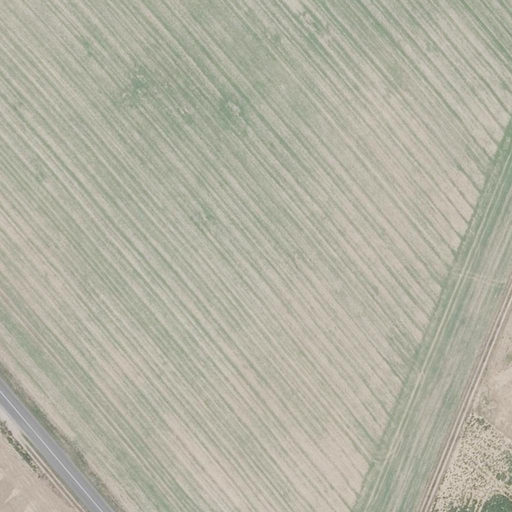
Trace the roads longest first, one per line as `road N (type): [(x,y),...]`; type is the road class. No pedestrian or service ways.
road 1 (track): [(511,296),(424,511)]
road 2 (secondary): [(0,392),(101,511)]
